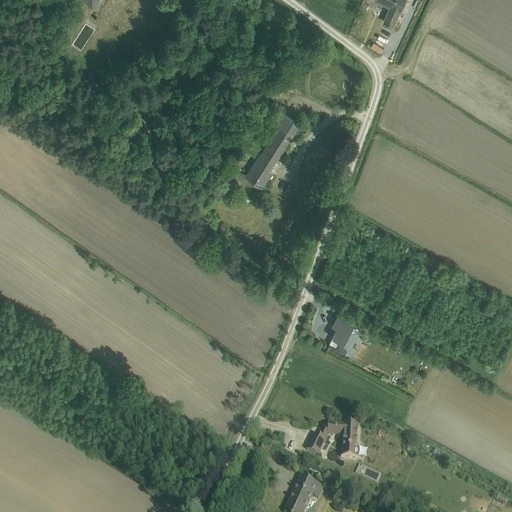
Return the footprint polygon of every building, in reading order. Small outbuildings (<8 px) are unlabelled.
[(83,0),(85,2),(92,8),(97,4),(99,0),(83,0)] [(374,0),(374,1),(390,8),(384,22),(398,28),(404,15),(400,14),(405,0),(374,0)] [(260,153),(248,172),(265,183),(272,172),(269,170),(276,160),(277,161),(290,140),(285,137),(296,120),(272,105),(265,117),(278,126),(261,154),(260,153)] [(139,115),(134,123),(146,132),(151,124),(139,115)] [(338,315),(353,324),(356,318),(341,309),(338,315)] [(330,344),(326,351),(339,358),(342,351),(348,354),(359,332),(352,328),(353,324),(338,315),(337,315),(339,316),(334,326),(332,325),(332,326),(338,329),(337,332),(336,332),(329,343),(330,344)] [(203,430),(214,437),(221,428),(209,420),(203,430)] [(315,434),(307,450),(319,456),(327,440),(328,436),(344,437),(343,446),(341,446),(340,458),(358,459),(359,447),(357,447),(359,425),(328,423),(328,428),(323,428),(319,436),(315,434)] [(301,476),(284,511),(305,511),(312,496),(319,499),(324,487),(301,476)]
